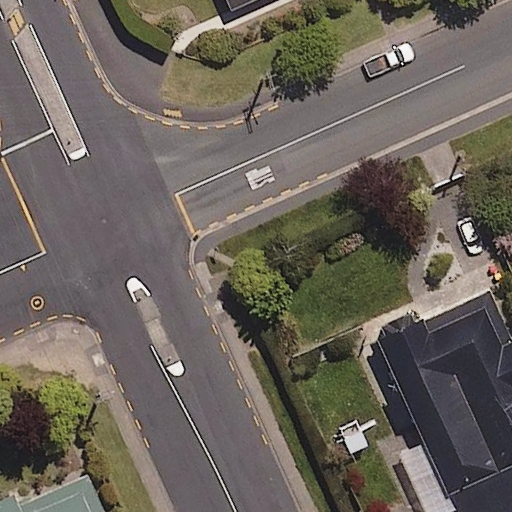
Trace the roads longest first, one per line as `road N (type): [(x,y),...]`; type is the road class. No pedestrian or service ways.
road 1 (residential): [(511,42),(106,224)]
road 2 (residential): [(235,511),(106,224)]
road 3 (residential): [(106,224),(6,0)]
